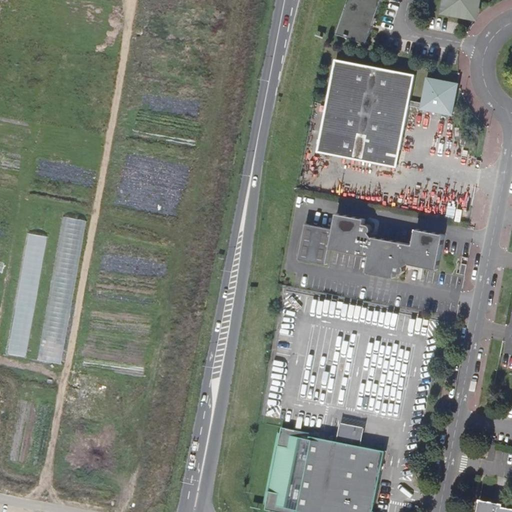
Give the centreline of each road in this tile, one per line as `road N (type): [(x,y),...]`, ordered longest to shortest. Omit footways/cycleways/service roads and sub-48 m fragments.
road 1 (residential): [(511,133),(437,511)]
road 2 (primary): [(252,158),(183,511)]
road 3 (primary): [(199,511),(238,305),(252,158)]
road 4 (primary): [(252,158),(283,0)]
